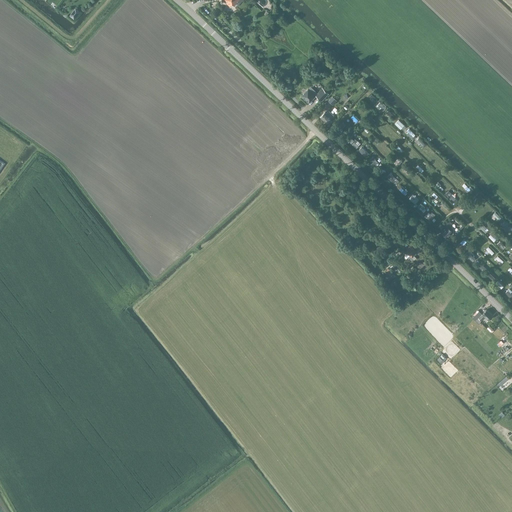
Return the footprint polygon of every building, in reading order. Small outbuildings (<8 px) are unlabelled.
[(313,94),(308,89),(302,96),(309,103),(315,96),(316,95),(321,100),(328,93),(323,88),(317,93),(315,91),(313,94)] [(365,95),(374,103),(377,99),(368,91),(365,95)] [(332,97),(328,101),(332,106),(336,101),(332,97)] [(380,102),(375,105),(381,112),(386,108),(380,102)] [(361,118),(364,114),(357,108),(354,112),(361,118)] [(392,120),(395,117),(388,110),(385,113),(392,120)] [(326,124),(334,116),(331,112),(330,112),(329,111),(326,114),(325,112),(320,117),(326,124)] [(349,118),(355,123),(358,120),(352,115),(349,118)] [(368,120),(373,128),(377,126),(372,118),(368,120)] [(394,124),(399,130),(404,125),(398,119),(394,124)] [(363,124),(360,127),(366,133),(369,130),(363,124)] [(412,139),(416,136),(408,128),(405,131),(409,134),(408,136),(412,139)] [(376,143),(379,141),(373,132),(370,134),(376,143)] [(390,143),(394,139),(387,133),(383,137),(390,143)] [(357,140),(356,142),(352,139),(349,142),(355,148),(360,143),(357,140)] [(400,153),(403,150),(397,145),(394,147),(400,153)] [(429,157),(434,153),(426,145),(423,148),(426,151),(425,152),(429,157)] [(417,165),(414,167),(421,173),(423,170),(417,165)] [(449,175),(458,184),(462,180),(447,165),(443,169),(449,175)] [(380,166),(377,169),(383,174),(385,171),(380,166)] [(412,176),(418,182),(421,180),(414,173),(412,176)] [(421,184),(428,192),(431,190),(424,182),(421,184)] [(434,185),(441,191),(443,188),(436,183),(434,185)] [(464,183),(461,186),(467,192),(470,189),(464,183)] [(451,201),(454,198),(448,191),(444,194),(451,201)] [(434,192),(430,195),(435,201),(439,198),(434,192)] [(413,203),(418,199),(412,194),(408,198),(413,203)] [(422,212),(426,208),(417,200),(413,204),(422,212)] [(446,210),(449,207),(442,200),(438,204),(442,208),(443,207),(446,210)] [(488,210),(491,207),(485,201),(482,204),(488,210)] [(431,222),(436,219),(430,210),(425,213),(431,222)] [(446,238),(454,230),(450,226),(452,224),(449,221),(439,231),(442,234),(446,238)] [(484,234),(487,230),(482,224),(478,227),(484,234)] [(498,242),(496,244),(501,250),(504,248),(498,242)] [(411,244),(405,251),(410,256),(408,259),(409,260),(412,261),(414,260),(416,258),(414,256),(418,251),(419,252),(422,248),(417,243),(413,246),(411,244)] [(490,254),(493,251),(487,245),(484,248),(490,254)] [(479,262),(477,265),(483,272),(486,269),(479,262)] [(391,268),(398,274),(401,270),(395,264),(391,268)] [(390,271),(383,277),(388,282),(392,279),(391,277),(394,275),(390,271)] [(492,316),(486,310),(482,314),(479,311),(473,318),(478,324),(485,317),(488,320),(492,316)] [(448,326),(451,330),(456,325),(453,321),(448,326)]
